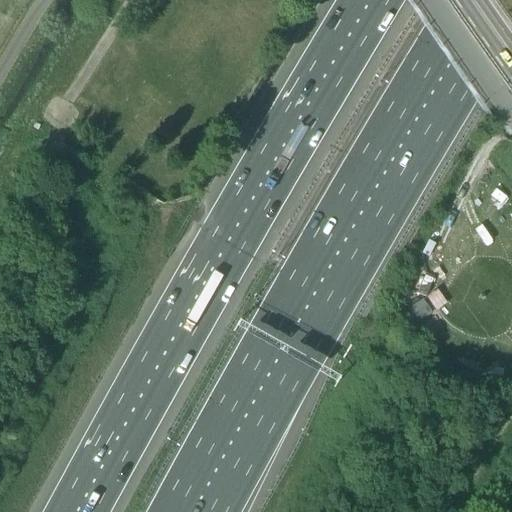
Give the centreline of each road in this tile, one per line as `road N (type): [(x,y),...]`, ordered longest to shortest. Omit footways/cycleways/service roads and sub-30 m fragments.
road 1 (motorway): [(389,0),(94,511)]
road 2 (motorway): [(169,511),(464,0)]
road 3 (unclassified): [(511,118),(428,0)]
